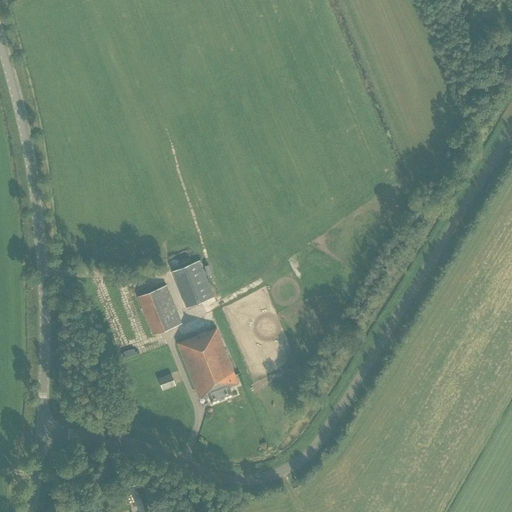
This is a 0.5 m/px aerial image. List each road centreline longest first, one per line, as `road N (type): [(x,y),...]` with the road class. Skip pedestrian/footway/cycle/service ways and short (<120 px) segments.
road 1 (unclassified): [(45,433),(156,451),(232,481),(269,476),(301,459),(335,422),(511,135)]
road 2 (unclassified): [(45,433),(40,216),(32,150),(0,31)]
